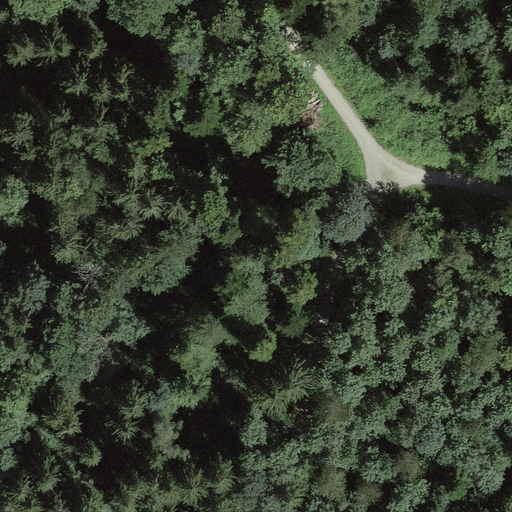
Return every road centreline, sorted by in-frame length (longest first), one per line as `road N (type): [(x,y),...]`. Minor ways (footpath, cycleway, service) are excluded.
road 1 (track): [(511,196),(381,167),(333,269),(313,338),(288,511)]
road 2 (track): [(260,0),(381,167)]
road 3 (track): [(419,171),(511,303)]
